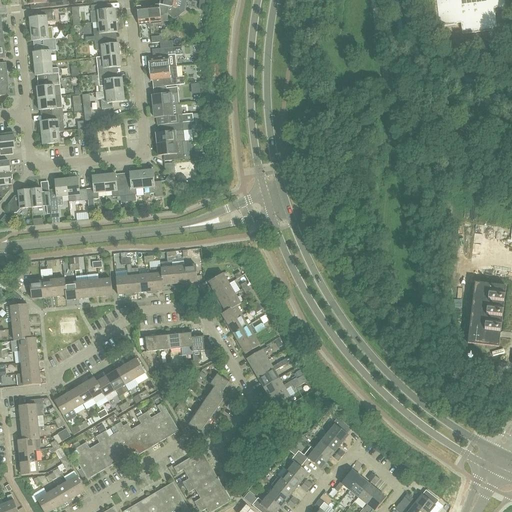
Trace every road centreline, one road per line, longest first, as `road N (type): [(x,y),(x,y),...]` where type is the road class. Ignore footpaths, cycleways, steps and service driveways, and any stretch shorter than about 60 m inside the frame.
road 1 (residential): [(82,511),(188,437),(212,453),(244,409),(249,393),(206,315),(197,304),(125,311),(126,322),(57,371),(55,385),(0,394)]
road 2 (secondary): [(268,205),(315,309),(354,362),(404,412),(490,470)]
road 3 (secondary): [(497,453),(441,420),(365,349),(314,270),(285,198)]
road 4 (residential): [(26,116),(37,165),(142,150),(129,0)]
road 5 (unclassified): [(0,247),(174,229),(268,205)]
road 6 (unclassified): [(511,155),(388,85),(373,0)]
road 7 (secondary): [(259,0),(252,109),(268,205)]
road 8 (secondary): [(285,198),(268,80),(277,0)]
road 9 (residential): [(385,511),(400,489),(359,454),(303,511)]
